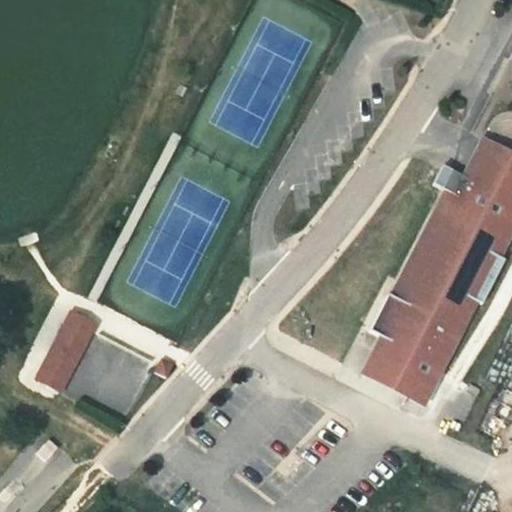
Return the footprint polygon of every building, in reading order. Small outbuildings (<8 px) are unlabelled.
[(511,155),(476,137),(459,167),(472,174),(485,153),(511,167),(511,195),(511,196),(511,155)] [(493,246),(511,211),(511,196),(511,195),(511,167),(485,153),(472,174),(459,167),(451,164),(445,175),(440,184),(454,192),(444,210),(434,228),(424,247),(413,266),(404,283),(397,297),(381,288),(360,325),(370,330),(383,337),(375,353),(414,374),(422,359),(429,363),(466,294),(476,299),(503,252),(493,246)] [(444,210),(454,192),(440,184),(430,201),(444,210)] [(434,228),(444,210),(430,201),(420,219),(434,228)] [(424,247),(434,228),(420,219),(409,238),(424,247)] [(413,266),(424,247),(409,238),(398,258),(413,266)] [(404,283),(413,266),(398,258),(389,275),(404,283)] [(381,288),(397,297),(404,283),(389,275),(381,288)] [(42,350),(48,353),(69,314),(63,311),(42,350)] [(69,314),(48,353),(42,350),(28,376),(50,387),(84,322),(69,314)] [(375,353),(383,337),(370,330),(349,370),(408,402),(429,363),(422,359),(414,374),(375,353)] [(158,377),(165,363),(152,356),(145,371),(158,377)]
